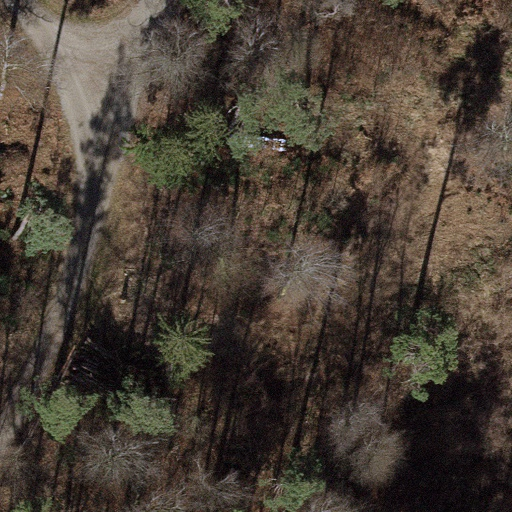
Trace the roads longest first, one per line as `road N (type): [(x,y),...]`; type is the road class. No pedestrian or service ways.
road 1 (track): [(0,426),(41,358),(87,245),(102,144),(16,0)]
road 2 (track): [(164,0),(102,144)]
